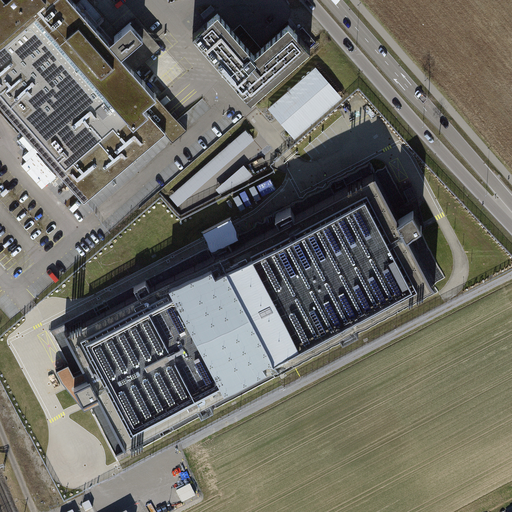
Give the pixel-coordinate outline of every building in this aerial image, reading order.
[(109,40),(73,0),(0,0),(0,106),(62,178),(107,139),(112,144),(149,112),(143,106),(156,95),(139,75),(122,55),(143,36),(131,22),(109,40)] [(218,12),(192,34),(250,100),(310,49),(288,23),(261,47),(240,23),(233,29),(218,12)] [(342,97),(316,66),(268,108),(294,139),(342,97)] [(180,205),(255,138),(247,128),(171,195),(180,205)] [(399,214),(375,170),(214,254),(274,367),(435,283),(410,235),(408,231),(422,223),(413,207),(399,214)] [(274,367),(214,254),(63,333),(125,447),(274,367)]
